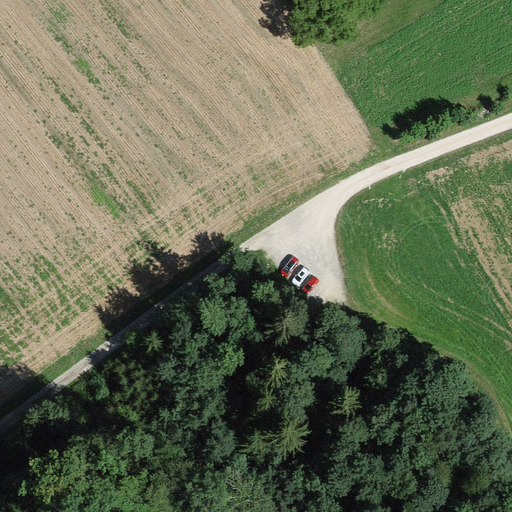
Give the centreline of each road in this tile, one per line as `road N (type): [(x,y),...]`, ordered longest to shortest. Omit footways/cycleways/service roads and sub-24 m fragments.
road 1 (track): [(0,435),(305,217),(511,129)]
road 2 (track): [(505,511),(485,427),(334,303),(305,217)]
